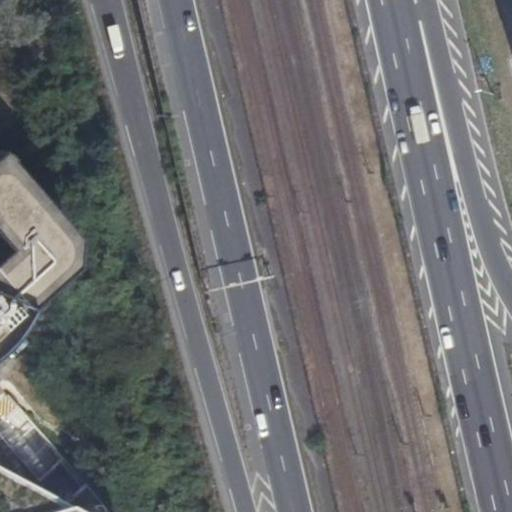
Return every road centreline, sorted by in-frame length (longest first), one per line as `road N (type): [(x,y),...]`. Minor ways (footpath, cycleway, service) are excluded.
road 1 (motorway): [(108,0),(241,511)]
road 2 (motorway): [(173,0),(294,511)]
road 3 (motorway): [(503,511),(400,26)]
road 4 (motorway): [(511,285),(435,31),(400,26)]
